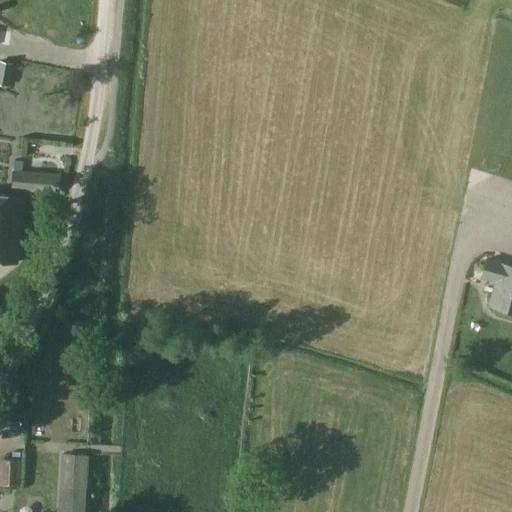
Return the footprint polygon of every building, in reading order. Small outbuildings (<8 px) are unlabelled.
[(11,66),(0,64),(0,85),(9,87),(11,66)] [(13,172),(22,173),(23,161),(14,160),(13,172)] [(13,172),(11,188),(57,192),(59,176),(22,173),(13,172)] [(0,261),(16,263),(21,197),(0,195),(0,261)] [(485,264),(482,277),(496,280),(489,306),(494,307),(493,311),(496,315),(511,320),(511,319),(511,260),(510,266),(502,264),(502,261),(485,257),(483,264),(485,264)] [(59,489),(85,491),(87,455),(61,454),(59,489)] [(0,482),(13,482),(12,458),(0,458),(0,482)]
